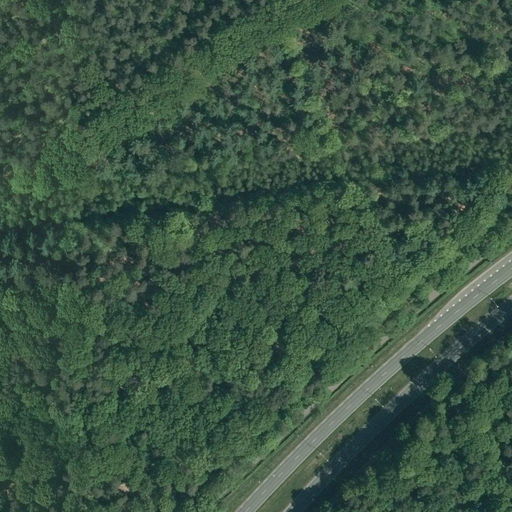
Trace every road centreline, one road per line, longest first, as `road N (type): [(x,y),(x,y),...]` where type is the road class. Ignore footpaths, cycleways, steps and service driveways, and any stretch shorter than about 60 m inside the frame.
road 1 (unclassified): [(198,511),(376,345),(511,234)]
road 2 (primary): [(511,268),(356,398),(245,511)]
road 3 (track): [(303,0),(0,192)]
road 4 (primary): [(292,511),(391,409),(511,304)]
road 5 (track): [(166,511),(287,394),(308,356)]
